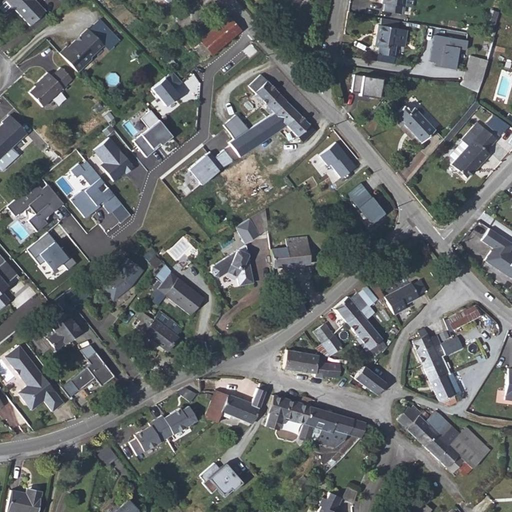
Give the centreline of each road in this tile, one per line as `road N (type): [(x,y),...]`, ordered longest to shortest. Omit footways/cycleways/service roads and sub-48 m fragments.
road 1 (residential): [(65,223),(90,246),(136,222),(154,176),(199,137),(211,71),(258,35)]
road 2 (residential): [(0,449),(83,429),(185,375),(252,353)]
road 3 (residential): [(252,353),(299,325),(417,217)]
road 4 (residential): [(389,391),(457,408),(507,315)]
road 5 (residential): [(316,99),(417,217)]
road 6 (residential): [(389,391),(402,338),(467,276)]
road 7 (residential): [(252,353),(288,381),(376,413)]
